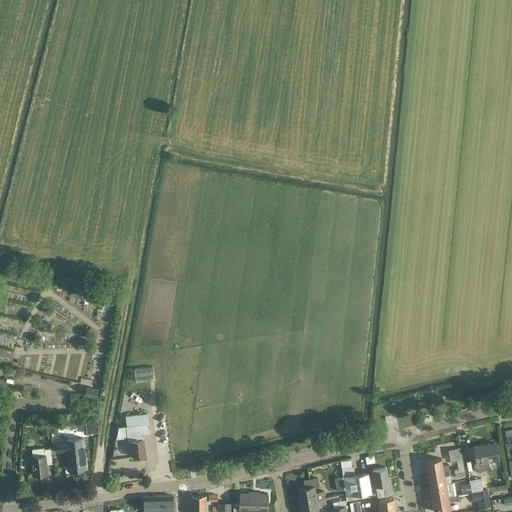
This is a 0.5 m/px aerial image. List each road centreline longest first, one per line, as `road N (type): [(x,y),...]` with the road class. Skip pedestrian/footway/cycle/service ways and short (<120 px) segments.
road 1 (residential): [(0,511),(184,484)]
road 2 (residential): [(276,467),(402,436)]
